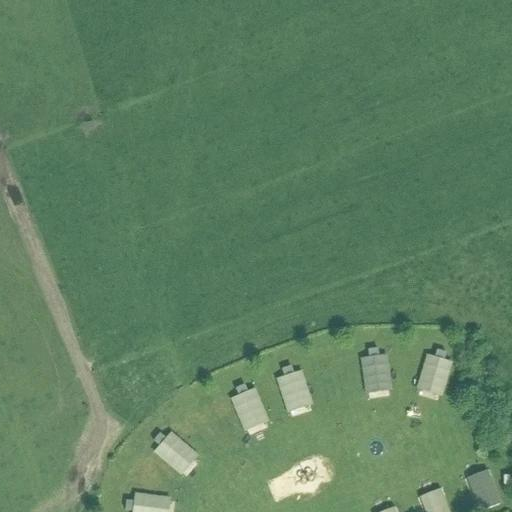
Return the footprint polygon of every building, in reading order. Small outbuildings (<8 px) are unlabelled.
[(432,356),(424,392),(449,398),(457,361),(432,356)] [(391,359),(370,362),(375,397),(396,394),(391,359)] [(295,417),(317,409),(303,369),(281,376),(295,417)] [(255,386),(234,396),(251,432),(272,422),(255,386)] [(156,446),(186,473),(202,456),(171,429),(156,446)] [(482,511),(503,511),(494,473),(475,477),(482,511)] [(426,498),(431,511),(452,511),(445,491),(426,498)] [(170,511),(171,502),(135,499),(133,511),(170,511)]
